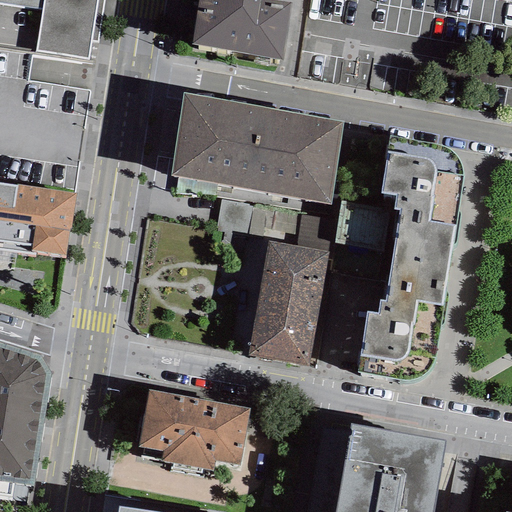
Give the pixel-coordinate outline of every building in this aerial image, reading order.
[(0,0),(0,2),(42,9),(35,51),(88,60),(91,43),(97,44),(104,0),(0,0)] [(196,0),(190,37),(282,52),(290,0),(196,0)] [(263,108),(183,93),(169,175),(249,189),(263,108)] [(342,121),(263,108),(249,189),(328,202),(342,121)] [(436,144),(389,136),(380,192),(396,195),(393,209),(398,210),(388,282),(387,286),(385,300),(379,301),(378,313),(367,312),(357,373),(391,381),(407,382),(420,378),(426,375),(433,363),(463,175),(460,163),(455,156),(445,148),(436,144)] [(76,190),(0,178),(0,247),(34,253),(35,248),(64,252),(68,225),(71,225),(76,190)] [(393,209),(340,202),(329,273),(388,282),(398,210),(393,209)] [(328,253),(268,242),(259,298),(318,308),(328,253)] [(308,366),(318,308),(259,298),(248,355),(308,366)] [(35,358),(0,348),(0,475),(29,479),(45,373),(35,358)] [(199,400),(148,390),(137,447),(163,451),(161,461),(186,466),(199,400)] [(249,409),(199,400),(186,466),(214,471),(216,462),(239,466),(249,409)] [(432,511),(446,441),(351,424),(335,511),(432,511)]
